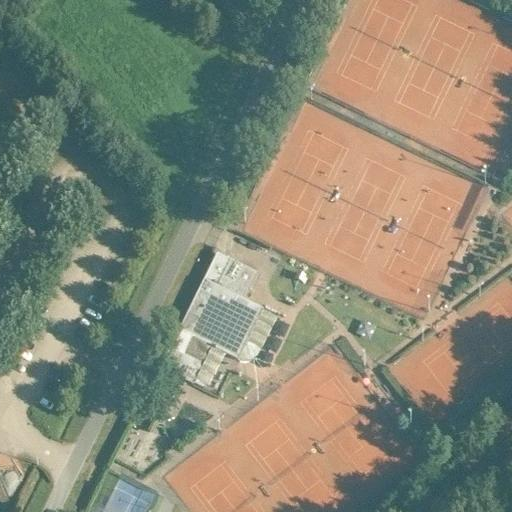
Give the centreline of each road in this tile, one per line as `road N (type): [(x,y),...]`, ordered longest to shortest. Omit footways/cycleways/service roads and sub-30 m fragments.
road 1 (unclassified): [(52,511),(300,0)]
road 2 (unknown): [(82,136),(0,296)]
